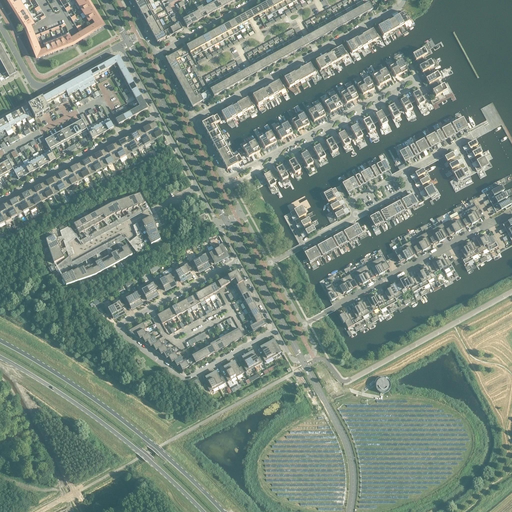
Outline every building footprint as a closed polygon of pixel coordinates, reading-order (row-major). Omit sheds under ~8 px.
[(88,3),(85,0),(83,0),(77,4),(75,5),(78,10),(80,9),(88,3)] [(151,5),(147,0),(146,0),(136,6),(139,11),(151,5)] [(222,8),(217,0),(214,0),(212,2),(217,11),(222,8)] [(217,0),(222,8),(227,5),(224,0),(217,0)] [(269,2),(266,3),(272,14),(277,12),(271,1),(270,1),(270,0),(270,1),(269,2),(269,1),(268,1),(269,2)] [(271,0),(271,1),(277,12),(282,9),(277,0),(271,0)] [(277,0),(282,9),(287,6),(284,0),(277,0)] [(372,10),(366,0),(364,0),(361,2),(367,13),(368,13),(369,12),(372,10)] [(23,6),(20,2),(11,7),(14,11),(23,6)] [(217,11),(212,2),(207,4),(212,14),(217,11)] [(367,13),(361,2),(355,5),(362,16),(363,16),(362,16),(363,15),(364,15),(367,13)] [(91,8),(88,3),(80,9),(82,13),(91,8)] [(263,5),(260,6),(265,16),(266,17),(272,14),(266,3),(265,4),(265,3),(265,4),(264,4),(263,4),(263,5)] [(212,14),(207,4),(202,7),(207,16),(212,14)] [(154,10),(151,5),(139,11),(142,16),(152,11),(154,10)] [(362,16),(355,5),(350,8),(356,19),(357,18),(357,19),(357,18),(358,18),(359,18),(358,18),(362,16)] [(26,11),(23,6),(14,11),(17,16),(26,11)] [(265,16),(260,6),(257,8),(257,7),(257,8),(256,9),(256,8),(250,12),(253,19),(258,16),(260,19),(265,16)] [(207,16),(202,7),(197,10),(202,19),(206,16),(207,17),(207,16)] [(94,13),(91,8),(82,13),(85,18),(94,13)] [(191,11),(192,13),(197,22),(202,19),(197,10),(196,8),(191,11)] [(356,19),(350,8),(345,11),(351,22),(352,21),(352,22),(352,21),(353,21),(356,19)] [(27,10),(26,11),(17,16),(20,21),(30,14),(27,10)] [(152,11),(142,16),(145,22),(155,16),(154,16),(152,11)] [(351,22),(345,11),(340,14),(346,25),(346,24),(347,25),(346,24),(348,23),(348,24),(348,23),(351,22)] [(253,19),(250,12),(247,13),(243,15),(244,15),(243,16),(242,15),(242,16),(239,18),(244,27),(250,24),(248,21),(251,20),(253,19)] [(97,17),(94,13),(85,18),(88,23),(92,21),(92,20),(97,17)] [(197,22),(192,13),(187,15),(192,25),(197,22)] [(407,18),(404,13),(399,16),(404,25),(411,22),(408,18),(407,18)] [(33,19),(30,14),(20,21),(23,25),(31,20),(33,19)] [(346,25),(340,14),(334,16),(340,28),(341,27),(341,28),(341,27),(342,26),(343,27),(342,26),(346,25)] [(156,15),(154,16),(155,16),(145,22),(148,27),(159,21),(156,15)] [(192,25),(187,15),(181,18),(187,28),(192,25)] [(340,28),(334,16),(329,19),(335,30),(336,30),(336,31),(336,30),(337,29),(337,30),(337,29),(340,28)] [(404,25),(399,16),(393,19),(399,28),(404,25)] [(94,25),(92,26),(86,30),(89,35),(95,32),(102,27),(97,17),(92,20),(92,21),(94,25)] [(237,19),(234,21),(240,32),(245,29),(244,27),(239,18),(238,18),(239,18),(237,19),(237,18),(237,19)] [(335,30),(329,19),(324,22),(330,33),(331,33),(332,32),(332,33),(332,32),(335,30)] [(399,28),(393,19),(388,22),(393,31),(399,28)] [(34,25),(31,20),(23,25),(26,30),(34,25)] [(232,22),(229,24),(235,35),(240,32),(234,21),(233,21),(233,20),(233,21),(232,22),(232,21),(232,22)] [(162,26),(159,21),(148,27),(151,32),(162,26)] [(330,33),(324,22),(318,25),(325,36),(326,36),(325,36),(326,35),(327,36),(327,35),(330,33)] [(393,31),(388,22),(383,24),(388,34),(393,31)] [(227,25),(223,26),(230,37),(235,35),(229,24),(228,24),(228,23),(228,24),(227,25),(226,24),(227,25)] [(179,24),(170,29),(173,35),(182,30),(179,24)] [(388,34),(383,24),(378,27),(383,37),(388,34)] [(325,36),(318,25),(313,28),(314,30),(319,39),(320,39),(321,38),(322,38),(321,38),(325,36)] [(165,31),(162,26),(151,32),(154,37),(163,32),(165,31)] [(221,28),(218,29),(224,40),(230,37),(223,26),(223,27),(223,26),(222,26),(223,27),(221,28),(221,27),(221,28)] [(26,32),(28,36),(31,44),(37,42),(35,38),(35,36),(34,34),(32,29),(26,32)] [(216,30),(213,32),(219,43),(224,40),(218,29),(218,30),(217,29),(217,30),(216,30)] [(89,35),(86,30),(82,32),(80,33),(78,35),(74,37),(77,42),(81,40),(89,35)] [(319,39),(314,30),(309,33),(310,35),(307,37),(305,38),(309,45),(311,44),(315,42),(315,41),(316,41),(319,39)] [(373,30),(367,33),(372,42),(379,39),(377,35),(376,35),(373,30)] [(157,43),(166,38),(163,32),(154,37),(157,43)] [(211,33),(208,35),(214,46),(219,43),(213,32),(212,33),(212,32),(212,33),(211,33),(210,33),(211,33)] [(372,42),(367,33),(362,36),(367,45),(372,42)] [(73,45),(68,34),(63,36),(68,47),(73,45)] [(205,36),(202,38),(208,49),(214,46),(208,35),(207,35),(207,36),(206,36),(205,36)] [(68,47),(63,36),(58,38),(62,49),(68,47)] [(367,45),(362,36),(357,39),(362,48),(367,45)] [(62,49),(58,38),(53,40),(57,51),(62,49)] [(200,39),(197,41),(203,52),(208,49),(202,38),(201,38),(202,38),(200,39)] [(309,45),(305,38),(300,41),(299,38),(293,41),(298,51),(301,49),(302,49),(301,49),(303,48),(303,49),(309,45)] [(292,39),(287,42),(293,53),(294,53),(294,54),(294,53),(295,52),(295,53),(295,52),(298,51),(293,41),(292,39)] [(362,48),(357,39),(352,41),(357,51),(362,48)] [(57,51),(53,40),(48,42),(52,53),(57,51)] [(195,42),(192,44),(198,55),(203,52),(197,41),(196,41),(195,42),(195,41),(195,42)] [(357,51),(352,41),(346,44),(352,54),(357,51)] [(39,49),(37,42),(31,44),(34,50),(37,59),(47,55),(45,49),(40,51),(39,49)] [(52,53),(48,42),(43,44),(45,49),(47,55),(52,53)] [(293,53),(287,42),(282,45),(288,56),(289,56),(288,56),(290,55),(290,56),(290,55),(293,53)] [(190,45),(186,47),(192,58),(198,55),(192,44),(191,44),(190,45),(189,44),(190,45)] [(288,56),(282,45),(276,48),(282,59),(283,59),(284,58),(285,59),(285,58),(288,56)] [(341,47),(336,50),(341,60),(348,56),(346,52),(344,53),(341,47)] [(175,53),(175,54),(179,59),(180,59),(188,55),(184,48),(183,48),(183,49),(182,49),(181,49),(182,49),(175,53)] [(282,59),(276,48),(271,51),(277,62),(278,62),(279,61),(280,61),(279,61),(282,59)] [(424,49),(412,55),(415,61),(416,61),(419,66),(424,63),(421,58),(427,55),(424,49)] [(341,60),(336,50),(331,53),(336,62),(341,60)] [(277,62),(271,51),(266,54),(272,65),(273,65),(274,64),(277,62)] [(336,62),(331,53),(326,56),(331,65),(336,62)] [(179,59),(175,54),(172,56),(172,55),(172,56),(171,56),(166,59),(168,63),(167,63),(168,63),(168,64),(169,65),(179,59)] [(272,65),(266,54),(260,57),(266,68),(267,68),(268,68),(267,67),(268,67),(269,67),(272,65)] [(118,56),(113,59),(108,62),(111,67),(116,64),(117,67),(120,65),(121,66),(123,65),(118,56)] [(331,65),(326,56),(320,59),(326,68),(331,65)] [(266,68),(260,57),(255,60),(256,61),(261,71),(262,70),(262,71),(262,70),(263,70),(264,70),(263,70),(266,68)] [(183,64),(180,59),(179,59),(169,65),(170,68),(171,68),(171,69),(171,70),(171,69),(172,70),(183,64)] [(326,68),(320,59),(315,62),(320,71),(326,68)] [(0,70),(10,65),(8,60),(0,64),(0,70)] [(261,71),(256,61),(251,64),(252,67),(249,69),(247,70),(251,77),(253,76),(257,74),(257,73),(258,73),(258,72),(261,71)] [(407,72),(401,61),(395,64),(401,75),(407,72)] [(430,61),(419,67),(422,73),(423,73),(426,79),(431,76),(428,70),(434,67),(430,61)] [(186,69),(183,64),(172,70),(172,71),(171,71),(172,71),(173,72),(172,72),(173,72),(175,75),(186,69)] [(310,64),(305,67),(310,77),(316,73),(314,69),(313,70),(310,64)] [(401,75),(395,64),(389,68),(395,78),(401,75)] [(13,70),(10,65),(0,70),(0,75),(0,76),(2,75),(13,70)] [(107,71),(103,65),(96,68),(100,75),(107,71)] [(310,77),(305,67),(299,70),(305,80),(310,77)] [(100,75),(96,68),(89,72),(94,81),(93,79),(100,75)] [(129,76),(125,69),(119,73),(122,80),(129,76)] [(189,75),(186,69),(175,75),(175,76),(174,76),(175,76),(176,77),(175,78),(176,78),(177,81),(189,75)] [(15,75),(13,70),(2,75),(0,76),(0,83),(1,83),(0,80),(0,78),(3,77),(5,80),(15,75)] [(251,77),(247,70),(242,73),(241,70),(235,73),(240,82),(243,81),(244,81),(243,80),(245,80),(251,77)] [(305,80),(299,70),(294,73),(299,82),(305,80)] [(390,80),(385,70),(379,73),(385,84),(390,80)] [(234,71),(229,74),(235,85),(236,85),(237,84),(237,85),(237,84),(240,82),(235,73),(234,71)] [(94,81),(89,72),(84,75),(89,84),(94,81)] [(299,82),(294,73),(289,76),(294,85),(299,82)] [(385,84),(379,73),(373,77),(379,87),(385,84)] [(437,73),(425,79),(429,85),(432,90),(437,87),(434,82),(440,79),(437,73)] [(235,85),(229,74),(224,77),(230,88),(231,88),(230,88),(232,87),(235,85)] [(90,86),(89,84),(84,75),(79,78),(85,89),(90,86)] [(191,80),(189,75),(177,81),(178,81),(177,82),(178,81),(179,83),(178,83),(179,83),(180,86),(191,80)] [(133,83),(129,76),(122,80),(126,87),(133,83)] [(294,85),(289,76),(284,79),(289,88),(294,85)] [(230,88),(224,77),(218,80),(224,91),(225,91),(225,90),(226,90),(227,90),(226,90),(230,88)] [(85,89),(79,78),(74,81),(78,90),(80,92),(85,89)] [(374,89),(368,79),(363,82),(368,93),(374,89)] [(194,85),(191,80),(180,86),(181,87),(180,87),(181,87),(181,88),(182,88),(183,91),(194,85)] [(224,91),(218,80),(213,83),(219,94),(220,93),(220,94),(220,93),(221,93),(224,91)] [(78,90),(74,81),(68,84),(73,93),(78,90)] [(279,81),(273,84),(278,94),(285,90),(283,86),(281,87),(279,81)] [(368,93),(363,82),(357,85),(362,96),(368,93)] [(137,90),(133,83),(126,87),(130,94),(137,90)] [(219,94),(213,83),(207,86),(214,97),(214,96),(215,97),(215,96),(216,96),(219,94)] [(73,93),(68,84),(63,87),(68,96),(73,93)] [(278,94),(273,84),(268,87),(273,97),(278,94)] [(197,90),(194,85),(183,91),(184,92),(183,92),(184,92),(184,93),(184,94),(184,93),(186,97),(197,90)] [(443,85),(438,88),(432,91),(435,97),(447,91),(443,85)] [(68,96),(63,87),(56,91),(60,97),(67,93),(68,96)] [(273,97),(268,87),(263,90),(268,100),(273,97)] [(358,98),(352,88),(346,91),(352,101),(358,98)] [(141,97),(137,90),(130,94),(134,101),(141,97)] [(200,96),(197,90),(186,97),(186,98),(187,97),(187,98),(187,99),(189,102),(199,96),(200,96)] [(268,100),(263,90),(258,93),(263,102),(268,100)] [(60,97),(56,91),(49,94),(53,101),(60,97)] [(208,91),(208,92),(205,93),(200,96),(199,96),(202,102),(202,103),(209,99),(209,100),(209,99),(210,99),(211,99),(211,98),(208,91)] [(352,101),(346,91),(340,94),(346,105),(352,101)] [(412,95),(416,101),(419,106),(424,103),(418,92),(412,95)] [(263,102),(258,93),(252,96),(257,105),(263,102)] [(53,101),(49,94),(42,98),(46,105),(53,101)] [(202,102),(199,96),(189,102),(189,103),(190,104),(192,107),(197,105),(198,105),(197,104),(198,104),(199,104),(202,102)] [(341,107),(336,97),(330,100),(336,110),(341,107)] [(49,111),(46,105),(42,98),(28,106),(35,119),(49,111)] [(400,102),(403,108),(406,113),(412,110),(406,98),(400,102)] [(247,99),(242,102),(247,111),(254,107),(251,103),(250,104),(247,99)] [(336,110),(330,100),(324,103),(330,114),(336,110)] [(147,110),(143,102),(141,103),(140,102),(137,103),(139,107),(134,110),(137,115),(147,110)] [(247,111),(242,102),(237,104),(242,114),(247,111)] [(242,114),(237,104),(231,107),(237,117),(242,114)] [(393,105),(387,108),(391,115),(394,120),(400,117),(397,111),(396,111),(399,109),(397,105),(394,106),(393,105)] [(325,116),(319,106),(314,109),(319,119),(325,116)] [(31,116),(26,107),(21,110),(26,119),(31,116)] [(237,117),(231,107),(226,110),(231,120),(237,117)] [(319,119),(314,109),(308,112),(313,122),(319,119)] [(26,119),(21,110),(16,113),(21,121),(26,119)] [(231,120),(226,110),(221,113),(226,122),(231,120)] [(132,118),(129,111),(122,115),(125,122),(132,118)] [(381,112),(375,115),(378,121),(381,127),(387,123),(384,118),(387,116),(384,112),(382,113),(381,112)] [(21,121),(16,113),(10,116),(15,124),(21,121)] [(125,122),(122,115),(115,119),(115,120),(118,126),(125,122)] [(309,125),(303,115),(297,118),(303,128),(309,125)] [(15,124),(10,116),(5,118),(10,127),(15,124)] [(11,129),(10,127),(5,118),(0,121),(5,130),(6,132),(11,129)] [(303,128),(297,118),(291,121),(297,131),(303,128)] [(113,128),(109,119),(103,122),(108,131),(113,128)] [(363,122),(366,128),(369,133),(375,130),(368,119),(363,122)] [(462,119),(460,120),(457,122),(462,131),(468,128),(462,119)] [(86,129),(82,120),(76,123),(82,133),(87,130),(86,129)] [(210,126),(207,120),(201,124),(205,129),(210,126)] [(108,131),(103,122),(98,125),(103,134),(108,131)] [(462,131),(457,122),(452,124),(457,134),(462,131)] [(82,133),(76,123),(71,126),(76,136),(82,133)] [(155,123),(152,124),(148,126),(156,140),(162,136),(155,123)] [(214,124),(213,125),(210,126),(205,129),(208,135),(217,130),(214,125),(214,124)] [(292,134),(287,124),(281,127),(287,137),(292,134)] [(457,134),(452,124),(446,127),(452,137),(457,134)] [(103,134),(98,125),(93,128),(97,137),(103,134)] [(356,126),(350,129),(354,135),(356,140),(362,137),(359,132),(359,131),(363,129),(361,125),(357,127),(356,126)] [(76,136),(71,126),(66,129),(71,139),(76,136)] [(86,129),(87,130),(90,137),(92,140),(97,137),(93,128),(91,126),(86,129)] [(156,140),(148,126),(142,129),(150,143),(156,140)] [(287,137),(281,127),(275,130),(281,140),(287,137)] [(452,137),(446,127),(441,130),(447,140),(452,137)] [(71,139),(66,129),(60,132),(66,142),(71,139)] [(150,143),(142,129),(136,133),(144,146),(150,143)] [(220,136),(217,130),(208,135),(211,141),(220,136)] [(447,140),(441,130),(436,133),(441,143),(447,140)] [(344,132),(338,136),(341,142),(344,147),(350,144),(347,139),(347,138),(351,136),(349,131),(344,134),(344,132)] [(66,142),(60,132),(55,135),(61,145),(66,142)] [(144,146),(136,133),(130,136),(138,150),(144,146)] [(276,143),(270,133),(265,136),(270,146),(276,143)] [(441,143),(436,133),(431,136),(436,146),(441,143)] [(61,145),(55,135),(50,138),(55,148),(61,145)] [(138,150),(130,136),(124,139),(132,153),(138,150)] [(223,142),(220,136),(211,141),(214,147),(223,142)] [(270,146),(265,136),(259,139),(264,149),(270,146)] [(436,146),(431,136),(425,139),(431,149),(436,146)] [(55,148),(50,138),(45,141),(49,149),(50,150),(55,148)] [(132,153),(124,139),(118,143),(126,156),(132,153)] [(325,142),(329,149),(332,154),(338,151),(331,139),(325,142)] [(431,149),(425,139),(420,142),(425,152),(431,149)] [(477,146),(475,141),(467,145),(469,149),(465,151),(467,156),(479,149),(477,150),(475,147),(477,146)] [(226,148),(223,142),(214,147),(217,153),(226,148)] [(260,152),(254,142),(248,145),(254,155),(260,152)] [(425,152),(420,142),(415,145),(420,154),(425,152)] [(126,156),(118,143),(112,146),(120,160),(126,156)] [(254,155),(248,145),(243,148),(248,158),(254,155)] [(420,154),(415,145),(410,147),(415,157),(420,154)] [(120,160),(112,146),(106,149),(114,163),(120,160)] [(319,146),(313,149),(316,155),(319,161),(325,157),(322,152),(325,150),(322,146),(320,147),(319,146)] [(415,157),(410,147),(404,150),(410,160),(415,157)] [(229,153),(226,148),(217,153),(220,158),(229,153)] [(55,160),(50,150),(49,149),(44,152),(45,154),(50,163),(55,160)] [(114,163),(106,149),(100,153),(108,166),(114,163)] [(482,154),(479,149),(467,156),(468,156),(471,154),(473,158),(470,160),(472,164),(484,158),(484,157),(482,159),(480,155),(482,154)] [(410,160),(404,150),(399,153),(404,163),(410,160)] [(108,166),(100,153),(94,156),(101,170),(108,166)] [(232,159),(229,153),(220,158),(224,164),(229,161),(232,159),(233,159),(232,159)] [(301,156),(304,162),(307,167),(313,164),(306,153),(301,156)] [(452,153),(444,158),(447,162),(449,161),(451,165),(449,166),(460,160),(458,155),(454,157),(452,153)] [(50,163),(45,154),(40,157),(45,166),(50,163)] [(101,170),(94,156),(88,159),(95,173),(101,170)] [(45,166),(40,157),(35,160),(39,169),(45,166)] [(28,160),(29,163),(34,171),(39,169),(35,160),(33,158),(28,160)] [(488,166),(484,158),(472,164),(476,162),(478,166),(474,168),(476,172),(488,166)] [(95,173),(88,159),(82,163),(89,176),(95,173)] [(294,160),(288,163),(291,169),(294,174),(300,171),(297,166),(297,165),(300,164),(297,159),(295,161),(294,160)] [(461,160),(460,160),(449,166),(451,171),(453,169),(455,173),(453,174),(465,168),(463,163),(459,166),(457,162),(461,160)] [(12,169),(8,161),(3,164),(8,173),(13,171),(12,169)] [(232,167),(229,161),(224,164),(227,170),(232,167)] [(384,161),(381,163),(379,164),(384,174),(390,171),(384,161)] [(23,163),(18,166),(24,177),(29,174),(24,165),(23,163)] [(34,171),(29,163),(24,165),(29,174),(34,171)] [(89,176),(82,163),(76,166),(83,180),(89,176)] [(384,174),(379,164),(374,167),(379,177),(384,174)] [(24,177),(18,166),(12,169),(13,171),(17,177),(18,180),(24,177)] [(83,180),(76,166),(70,169),(77,183),(83,180)] [(282,166),(276,170),(279,176),(282,181),(288,178),(285,172),(287,171),(285,166),(282,167),(282,166)] [(379,177),(374,167),(368,170),(374,180),(379,177)] [(465,168),(453,174),(458,183),(469,176),(467,172),(463,174),(461,170),(465,168)] [(77,183),(70,169),(64,172),(71,186),(77,183)] [(374,180),(368,170),(363,173),(368,183),(374,180)] [(425,174),(422,170),(415,174),(417,178),(413,180),(415,184),(427,178),(425,179),(423,175),(425,174)] [(71,186),(64,172),(58,176),(65,189),(71,186)] [(263,176),(267,182),(270,188),(275,185),(269,173),(263,176)] [(368,183),(363,173),(358,176),(363,186),(368,183)] [(65,189),(58,176),(52,179),(59,193),(65,189)] [(363,186),(358,176),(352,179),(358,188),(363,186)] [(429,182),(427,178),(415,184),(415,185),(419,182),(421,186),(417,188),(420,193),(431,186),(429,187),(427,183),(429,182)] [(59,193),(52,179),(46,182),(53,196),(59,193)] [(358,188),(352,179),(347,182),(353,191),(358,188)] [(53,196),(46,182),(39,186),(47,199),(53,196)] [(353,191),(347,182),(342,185),(347,194),(353,191)] [(499,185),(484,193),(488,200),(503,192),(501,187),(500,187),(499,186),(499,185)] [(47,199),(39,186),(33,189),(41,203),(47,199)] [(436,195),(431,186),(420,193),(424,191),(426,194),(422,196),(424,201),(436,195)] [(337,193),(335,188),(323,195),(327,203),(339,197),(335,199),(333,195),(337,193)] [(41,203),(33,189),(27,192),(35,206),(41,203)] [(36,209),(35,206),(27,192),(21,196),(29,209),(30,212),(36,209)] [(503,192),(488,200),(492,206),(506,199),(507,198),(504,194),(503,192)] [(140,194),(134,196),(139,207),(145,204),(140,194)] [(412,195),(411,195),(406,198),(412,208),(417,205),(412,195)] [(29,209),(21,196),(15,199),(23,213),(29,209)] [(139,207),(134,196),(128,198),(133,209),(139,206),(139,207)] [(342,201),(339,197),(327,203),(328,203),(330,202),(332,206),(330,207),(332,211),(344,205),(340,207),(338,203),(342,201)] [(133,209),(128,198),(122,200),(128,211),(133,208),(133,209)] [(412,208),(406,198),(401,201),(406,211),(412,208)] [(23,213),(15,199),(9,202),(17,216),(23,213)] [(506,199),(492,206),(496,213),(504,209),(505,210),(510,208),(511,207),(510,206),(511,205),(508,200),(507,201),(507,199),(506,199)] [(128,211),(122,200),(116,202),(122,213),(127,210),(128,211)] [(406,211),(401,201),(396,204),(401,214),(406,211)] [(17,216),(9,202),(3,206),(11,219),(17,216)] [(122,213),(116,202),(111,204),(116,215),(121,212),(122,213)] [(116,215),(111,204),(105,207),(110,217),(116,214),(116,215)] [(401,214),(396,204),(391,207),(396,216),(401,214)] [(346,209),(344,205),(332,211),(332,212),(334,210),(336,214),(334,215),(337,220),(344,215),(342,211),(346,209)] [(12,222),(11,219),(3,206),(0,207),(0,214),(5,223),(6,225),(12,222)] [(475,206),(467,211),(474,224),(477,222),(476,222),(479,220),(478,219),(481,217),(475,206)] [(110,217),(105,207),(100,210),(105,220),(110,217)] [(301,207),(299,208),(289,213),(292,218),(296,216),(298,219),(294,221),(306,215),(301,207)] [(396,216),(391,207),(385,209),(391,219),(396,216)] [(391,219),(385,209),(380,212),(385,222),(391,219)] [(105,220),(100,210),(95,213),(100,222),(105,220)] [(474,224),(467,211),(459,215),(463,223),(465,228),(471,225),(474,224)] [(385,222),(380,212),(375,215),(380,225),(385,222)] [(100,222),(95,213),(90,216),(95,225),(100,222)] [(207,219),(204,214),(199,217),(202,222),(207,219)] [(306,215),(294,221),(296,226),(300,224),(302,227),(298,229),(298,230),(310,223),(308,219),(306,220),(304,216),(306,215)] [(380,225),(375,215),(369,218),(375,228),(380,225)] [(463,223),(459,215),(458,216),(451,220),(458,233),(461,231),(460,230),(463,229),(460,223),(462,222),(463,223)] [(95,225),(90,216),(84,219),(89,228),(95,225)] [(152,216),(151,217),(142,222),(145,227),(144,228),(154,222),(152,216)] [(511,217),(510,218),(511,220),(502,225),(506,232),(511,228),(511,217)] [(89,228),(84,219),(79,222),(84,231),(89,228)] [(458,233),(451,220),(442,224),(447,232),(449,236),(454,234),(455,234),(458,233)] [(84,231),(79,222),(74,225),(79,234),(84,231)] [(156,228),(154,222),(144,228),(147,233),(146,234),(156,228)] [(310,223),(298,230),(301,234),(305,232),(307,236),(315,232),(312,227),(310,228),(308,224),(310,223)] [(447,232),(442,224),(434,229),(441,242),(444,240),(444,239),(447,238),(443,232),(446,230),(446,232),(447,232)] [(362,235),(357,225),(351,228),(357,238),(362,235)] [(158,234),(156,228),(146,234),(149,239),(148,239),(158,234)] [(357,238),(351,228),(346,231),(352,241),(357,238)] [(441,242),(434,229),(426,233),(430,241),(433,245),(438,243),(441,242)] [(352,241),(346,231),(341,234),(346,244),(352,241)] [(430,241),(426,233),(418,238),(425,251),(428,249),(427,248),(430,247),(427,241),(429,239),(430,241)] [(160,240),(158,234),(148,239),(151,245),(160,240)] [(346,244),(341,234),(336,237),(341,246),(346,244)] [(55,235),(46,240),(45,240),(48,246),(58,241),(55,235)] [(481,236),(481,237),(480,237),(480,238),(479,238),(475,240),(479,246),(476,247),(479,253),(487,249),(488,249),(482,239),(483,239),(482,238),(481,236)] [(488,236),(485,238),(485,237),(482,238),(483,239),(482,239),(488,249),(487,249),(489,252),(497,247),(494,241),(491,242),(488,236)] [(341,246),(336,237),(330,240),(336,249),(341,246)] [(425,251),(418,238),(410,242),(414,250),(416,254),(422,251),(422,252),(425,251)] [(336,249),(330,240),(325,242),(330,252),(336,249)] [(58,241),(48,246),(50,252),(60,246),(57,241),(58,241)] [(330,252),(325,242),(320,245),(325,255),(330,252)] [(414,250),(410,242),(402,247),(409,260),(412,258),(411,257),(414,256),(411,250),(413,248),(414,250)] [(467,244),(467,245),(466,245),(464,246),(465,248),(466,248),(471,258),(472,258),(479,253),(476,247),(474,249),(470,242),(467,244)] [(222,245),(213,249),(220,261),(228,256),(221,245),(222,245)] [(325,255),(320,245),(315,248),(320,258),(325,255)] [(60,246),(50,252),(52,258),(62,252),(59,247),(60,246)] [(127,246),(121,249),(126,258),(132,255),(127,246)] [(409,260),(402,247),(393,251),(400,263),(405,260),(406,261),(409,260)] [(320,258),(315,248),(309,251),(315,261),(320,258)] [(466,248),(465,248),(463,249),(463,250),(460,251),(464,257),(461,259),(464,265),(473,260),(472,258),(471,258),(466,248)] [(126,258),(121,249),(116,252),(121,261),(126,258)] [(220,261),(213,249),(205,254),(208,259),(211,258),(214,264),(220,261)] [(315,261),(309,251),(304,254),(309,264),(315,261)] [(62,252),(52,258),(54,264),(64,258),(61,253),(62,252)] [(121,261),(116,252),(111,255),(116,264),(121,261)] [(208,259),(205,254),(197,258),(204,269),(209,266),(206,261),(208,259)] [(116,264),(111,255),(106,258),(111,267),(116,264)] [(383,257),(374,262),(381,275),(384,273),(384,272),(389,269),(383,257)] [(111,267),(106,258),(100,261),(105,270),(111,267)] [(204,269),(197,258),(189,262),(192,268),(195,267),(198,272),(204,269)] [(437,260),(436,261),(436,262),(435,262),(432,264),(435,270),(432,271),(436,277),(444,273),(439,263),(438,262),(437,260)] [(444,260),(442,262),(441,261),(438,262),(439,263),(444,273),(445,276),(454,271),(450,265),(448,266),(444,260)] [(105,270),(100,261),(95,263),(100,273),(105,270)] [(381,275),(374,262),(366,266),(370,274),(370,272),(372,271),(375,277),(378,275),(378,276),(381,275)] [(100,273),(95,263),(90,266),(89,265),(95,276),(100,273)] [(188,263),(180,268),(186,279),(191,276),(188,270),(191,269),(188,263)] [(95,276),(89,265),(84,268),(84,267),(83,267),(89,278),(95,276)] [(373,278),(370,274),(366,266),(358,270),(365,283),(368,282),(367,281),(373,278)] [(430,272),(426,266),(421,269),(422,271),(422,272),(428,282),(436,277),(432,271),(430,272)] [(89,278),(83,267),(78,270),(78,269),(83,280),(89,278)] [(186,279),(180,268),(172,272),(175,278),(177,276),(180,282),(186,279)] [(83,280),(78,269),(73,272),(72,271),(78,282),(83,280)] [(365,283),(358,270),(350,275),(354,283),(354,282),(353,281),(356,280),(359,286),(362,284),(362,285),(365,283)] [(78,282),(72,271),(67,274),(66,273),(72,284),(78,282)] [(422,272),(422,271),(419,273),(419,274),(417,275),(420,281),(418,283),(421,289),(429,284),(428,282),(422,272)] [(175,278),(172,272),(164,276),(170,288),(176,285),(175,285),(172,279),(175,278)] [(242,283),(236,272),(218,283),(221,289),(231,283),(233,288),(242,283)] [(72,284),(66,273),(61,276),(66,286),(72,284)] [(356,287),(354,283),(350,275),(342,279),(349,292),(352,291),(351,290),(356,287)] [(170,288),(164,276),(156,281),(159,286),(161,285),(164,291),(170,288)] [(405,278),(403,279),(404,280),(403,280),(402,280),(399,281),(402,288),(400,289),(403,295),(411,291),(406,281),(406,280),(405,278)] [(412,278),(409,279),(406,280),(406,281),(411,291),(413,293),(421,289),(418,283),(415,284),(412,278)] [(349,292),(342,279),(333,284),(337,290),(339,289),(343,295),(345,293),(346,294),(349,292)] [(154,282),(146,286),(152,298),(158,295),(158,294),(157,294),(154,289),(157,287),(154,282)] [(245,288),(242,283),(233,288),(236,293),(245,288)] [(219,293),(214,284),(209,287),(214,296),(219,293)] [(337,290),(333,284),(325,288),(324,286),(328,294),(328,295),(327,295),(331,302),(335,300),(335,299),(338,297),(334,291),(337,290)] [(391,286),(391,287),(390,287),(389,287),(388,287),(389,289),(390,290),(395,300),(395,299),(403,295),(400,289),(397,290),(394,284),(391,286)] [(152,298),(146,286),(138,290),(141,296),(143,295),(146,300),(146,301),(152,298)] [(214,296),(209,287),(205,290),(209,298),(214,296)] [(248,294),(245,288),(236,293),(239,298),(248,294)] [(390,290),(389,289),(386,291),(387,292),(384,293),(387,299),(385,301),(388,307),(397,302),(395,299),(395,300),(390,290)] [(141,296),(138,290),(130,295),(136,306),(142,303),(139,297),(141,296)] [(209,298),(205,290),(200,292),(205,301),(209,298)] [(205,301),(200,292),(195,295),(200,304),(205,301)] [(251,299),(248,294),(239,298),(242,304),(251,299)] [(136,306),(130,295),(122,299),(125,305),(128,303),(131,309),(130,309),(131,309),(136,306)] [(200,304),(195,295),(190,298),(195,306),(200,304)] [(372,296),(371,297),(370,298),(370,297),(366,299),(370,305),(367,307),(370,313),(378,309),(379,308),(373,299),(374,299),(373,298),(372,296)] [(379,296),(376,297),(376,296),(373,298),(374,299),(373,299),(379,308),(378,309),(380,311),(388,307),(385,301),(382,302),(379,296)] [(195,306),(190,298),(186,300),(191,309),(195,306)] [(254,304),(251,299),(242,304),(245,309),(254,304)] [(120,300),(112,305),(118,316),(124,313),(121,307),(123,306),(120,300)] [(191,309),(186,300),(181,303),(186,311),(191,309)] [(358,304),(357,305),(357,304),(355,305),(356,307),(357,308),(362,317),(363,317),(370,313),(367,307),(365,308),(361,302),(358,304)] [(186,311),(181,303),(176,305),(181,314),(186,311)] [(257,309),(254,304),(245,309),(248,314),(257,309)] [(118,316),(112,305),(104,309),(107,315),(110,313),(113,319),(118,316)] [(181,314),(176,305),(172,308),(176,317),(181,314)] [(357,308),(356,307),(354,309),(351,311),(355,317),(352,318),(356,325),(364,320),(363,317),(362,317),(357,308)] [(176,317),(172,308),(167,310),(172,319),(176,317)] [(260,315),(257,309),(248,314),(251,320),(260,315)] [(172,319),(167,310),(162,313),(167,322),(172,319)] [(167,322),(162,313),(157,316),(162,325),(167,322)] [(346,314),(344,315),(343,314),(339,317),(343,324),(343,323),(344,323),(349,331),(348,329),(356,325),(352,318),(350,320),(346,314)] [(262,320),(260,315),(251,320),(253,325),(254,325),(262,320)] [(265,325),(262,320),(254,325),(253,325),(250,327),(253,332),(265,325)] [(146,329),(143,324),(128,332),(134,336),(143,330),(143,331),(146,329)] [(238,329),(234,332),(238,340),(243,338),(238,329)] [(143,330),(134,336),(139,340),(149,334),(149,335),(150,334),(148,332),(145,334),(143,331),(143,330)] [(238,340),(234,332),(229,334),(234,343),(238,340)] [(149,334),(139,340),(144,344),(154,338),(155,338),(154,336),(150,337),(149,335),(149,334)] [(234,343),(229,334),(224,337),(229,345),(234,343)] [(229,345),(224,337),(219,339),(224,348),(229,345)] [(154,338),(144,344),(149,348),(159,342),(160,342),(159,340),(156,341),(154,338)] [(224,348),(219,339),(215,342),(219,351),(224,348)] [(159,342),(149,348),(155,352),(164,346),(165,346),(166,346),(164,343),(161,345),(159,342)] [(219,351),(215,342),(210,344),(215,353),(219,351)] [(274,342),(266,346),(272,357),(281,353),(280,353),(274,342)] [(215,353),(210,344),(205,347),(210,356),(215,353)] [(164,346),(155,352),(160,355),(170,350),(171,350),(170,347),(166,349),(165,346),(164,346)] [(272,357),(266,346),(260,349),(261,349),(264,355),(261,356),(264,362),(272,357)] [(210,356),(205,347),(200,350),(205,358),(210,356)] [(170,350),(160,355),(165,359),(175,354),(176,354),(175,351),(171,353),(170,350)] [(205,358),(200,350),(196,352),(200,361),(205,358)] [(200,361),(196,352),(191,355),(192,358),(193,358),(196,364),(200,361)] [(253,353),(248,356),(254,367),(262,363),(259,357),(256,359),(253,353),(254,353),(253,353)] [(175,354),(165,359),(171,363),(180,358),(181,358),(180,355),(177,357),(175,354)] [(254,367),(248,356),(242,359),(246,365),(243,366),(246,372),(254,367)] [(180,358),(171,363),(176,367),(187,361),(186,359),(182,361),(180,358)] [(193,358),(192,358),(187,361),(176,367),(181,371),(196,364),(193,358)] [(235,363),(230,366),(236,377),(244,373),(241,367),(238,369),(235,363)] [(236,377),(230,366),(224,369),(227,375),(225,376),(228,382),(236,377)] [(217,373),(211,376),(217,387),(226,383),(222,377),(220,379),(217,373)] [(217,387),(211,376),(206,379),(209,385),(206,386),(209,392),(217,387)] [(387,381),(388,380),(387,379),(386,378),(385,378),(384,378),(383,378),(382,378),(381,378),(380,378),(379,378),(379,379),(378,379),(377,379),(376,380),(376,381),(375,381),(375,382),(374,383),(374,384),(374,385),(374,384),(376,384),(375,385),(375,386),(375,387),(375,388),(376,388),(376,389),(376,390),(377,391),(377,392),(378,392),(378,393),(379,393),(380,393),(380,394),(381,394),(382,394),(383,394),(384,394),(385,394),(385,393),(386,393),(387,393),(387,392),(388,392),(388,391),(389,391),(389,390),(389,389),(390,389),(390,388),(390,387),(390,386),(390,385),(390,384),(389,384),(389,383),(389,382),(388,382),(388,381),(387,381)]
